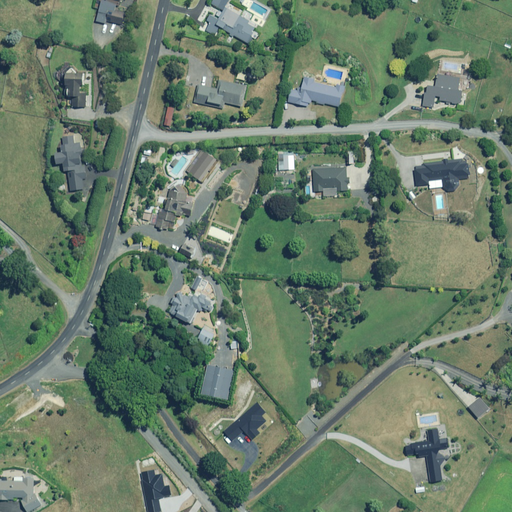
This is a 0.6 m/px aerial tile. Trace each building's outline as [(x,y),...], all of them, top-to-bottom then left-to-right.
[(117,5),(100,0),(97,0),(96,5),(101,7),(97,22),(106,24),(107,21),(122,25),(125,14),(116,11),(117,5)] [(229,0),(214,0),(212,4),(224,11),(229,0)] [(250,22),(226,8),(219,20),(210,15),(207,21),(211,23),(207,31),(215,36),(220,27),(250,44),(253,38),(251,37),(254,31),(256,29),(249,25),(250,22)] [(250,46),(233,41),(231,47),(248,53),(250,46)] [(441,74),(439,74),(439,75),(437,85),(428,84),(423,106),(434,108),(435,100),(446,102),(446,105),(450,105),(451,104),(458,105),(458,104),(460,105),(463,91),(458,90),(460,79),(452,77),(452,73),(441,71),(441,74)] [(85,74),(66,73),(66,79),(63,79),(62,85),(68,85),(67,97),(74,97),(73,107),(86,108),(87,94),(81,93),(82,85),(85,86),(85,74)] [(315,80),(305,77),(302,90),(292,88),(289,102),(309,107),(310,102),(325,105),(325,104),(340,107),(345,88),(314,82),(315,80)] [(209,102),(222,105),(221,109),(224,110),(225,106),(226,103),(243,107),(248,87),(220,80),(218,90),(199,85),(195,103),(208,106),(209,102)] [(175,109),(169,107),(166,119),(165,125),(171,127),(175,109)] [(75,144),(74,137),(63,138),(64,153),(57,154),(58,165),(65,164),(66,172),(69,171),(72,191),(84,190),(83,179),(87,179),(85,166),(82,166),(80,143),(75,144)] [(198,157),(200,158),(194,167),(192,165),(187,172),(202,182),(217,160),(203,150),(198,157)] [(294,156),(278,157),(279,171),(294,170),(294,156)] [(443,186),(443,187),(448,192),(456,191),(460,186),(459,180),(469,178),(470,177),(470,176),(471,175),(471,174),(471,172),(471,171),(471,170),(471,169),(471,167),(470,166),(470,165),(469,164),(468,163),(468,162),(467,161),(463,162),(463,158),(423,164),(424,166),(415,167),(418,186),(430,184),(430,182),(435,181),(435,177),(444,176),(446,185),(443,186)] [(180,162),(176,159),(171,165),(175,168),(180,162)] [(338,191),(348,191),(348,186),(350,186),(349,177),(348,177),(347,168),(314,169),(315,192),(324,191),(324,196),(338,196),(338,191)] [(227,177),(218,172),(209,187),(212,189),(210,192),(218,198),(220,194),(218,193),(227,177)] [(151,226),(160,228),(160,230),(174,231),(175,222),(177,213),(191,216),(194,205),(186,204),(188,195),(170,191),(165,213),(160,212),(159,216),(153,214),(151,226)] [(233,235),(212,228),(209,235),(230,243),(233,235)] [(196,250),(185,245),(181,253),(192,259),(196,250)] [(203,280),(198,278),(192,289),(197,291),(203,280)] [(188,298),(180,294),(170,312),(191,324),(198,311),(203,314),(205,309),(209,311),(213,304),(208,301),(210,298),(202,293),(200,297),(196,295),(194,297),(189,295),(188,298)] [(215,335),(204,329),(197,342),(209,348),(215,335)] [(235,371),(209,366),(203,395),(229,400),(235,371)] [(266,413),(258,403),(225,432),(233,442),(245,431),(253,440),(260,434),(257,431),(267,422),(262,417),(266,413)] [(442,455),(442,450),(449,449),(448,438),(439,439),(438,429),(428,430),(430,441),(412,444),(412,445),(406,446),(407,456),(420,454),(420,458),(428,457),(431,482),(442,481),(440,468),(447,460),(442,455)] [(24,478),(15,477),(15,481),(0,480),(0,499),(14,500),(14,498),(23,498),(22,502),(27,511),(29,511),(42,506),(34,490),(35,479),(24,478)]
